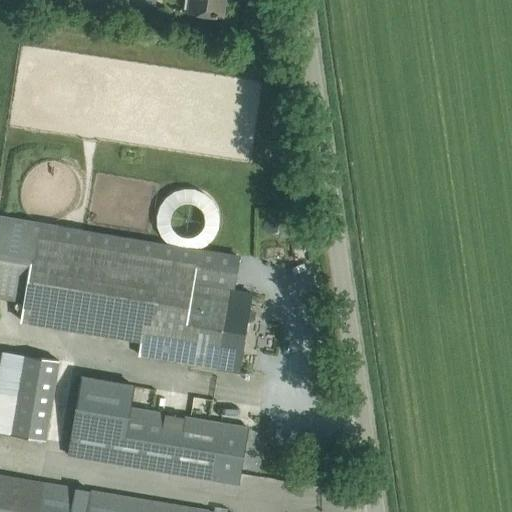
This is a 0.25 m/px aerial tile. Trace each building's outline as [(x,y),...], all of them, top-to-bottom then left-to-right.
[(33,0),(155,18),(157,0),(33,0)] [(223,16),(225,0),(190,0),(189,11),(223,16)] [(183,235),(190,236),(196,235),(202,231),(205,226),(207,220),(206,213),(202,208),(197,204),(190,203),(184,204),(178,207),(175,213),(173,219),(175,226),(178,231),(183,235)] [(0,214),(0,295),(29,300),(26,320),(107,333),(104,349),(238,371),(252,293),(232,290),(238,255),(0,214)] [(0,433),(63,444),(77,364),(3,351),(0,369),(0,433)] [(237,483),(247,427),(78,398),(68,455),(237,483)] [(0,511),(215,511),(42,483),(0,475),(0,511)]
